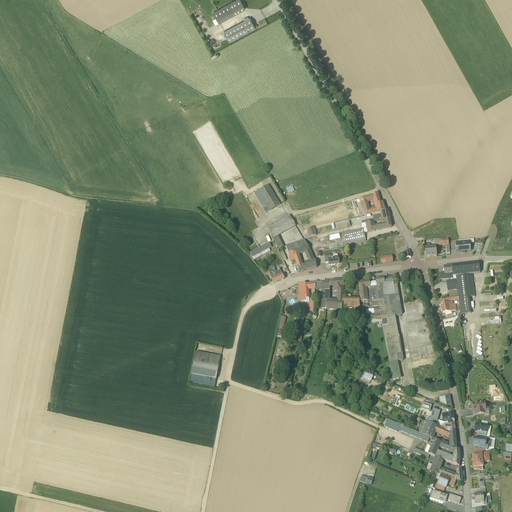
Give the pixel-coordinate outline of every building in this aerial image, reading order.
[(219,23),(245,9),(240,0),(236,0),(213,13),(219,23)] [(254,26),(250,18),(248,19),(247,18),(243,20),(243,21),(223,32),(229,43),(256,28),(254,26)] [(257,191),(269,211),(280,205),(268,185),(257,191)] [(292,185),(286,188),(288,194),(295,191),(292,185)] [(374,199),(374,201),(375,204),(380,203),(377,193),(373,195),(359,199),(362,208),(368,207),(366,201),(374,199)] [(380,203),(375,204),(376,208),(369,210),(368,207),(362,208),(363,213),(361,214),(362,216),(378,212),(381,211),(385,211),(382,203),(380,203)] [(365,221),(366,224),(373,222),(382,220),(382,221),(384,220),(390,219),(388,213),(387,214),(387,210),(385,211),(381,211),(381,214),(372,216),(373,219),(365,221)] [(290,215),(267,227),(278,250),(283,247),(278,236),(295,226),(290,215)] [(391,227),(390,219),(384,220),(385,224),(374,226),(373,222),(366,224),(367,227),(363,228),(364,233),(375,231),(375,230),(391,227)] [(314,227),(306,229),(308,237),(316,236),(314,227)] [(363,228),(343,233),(346,246),(366,241),(364,233),(363,228)] [(425,257),(437,256),(436,251),(439,250),(438,246),(449,245),(448,239),(435,240),(435,247),(430,248),(429,245),(424,245),(425,257)] [(462,252),(470,251),(470,244),(474,243),(473,239),(458,241),(459,243),(456,243),(457,254),(462,254),(462,252)] [(300,247),(292,249),(294,255),(299,254),(305,252),(309,262),(305,262),(306,264),(307,270),(316,268),(315,261),(314,261),(310,250),(304,240),(298,242),(300,247)] [(269,243),(250,253),(252,257),(271,247),(269,243)] [(294,255),(292,249),(291,244),(286,246),(291,261),(295,260),(299,272),(304,271),(302,265),(299,254),(294,255)] [(339,264),(338,257),(338,256),(337,255),(336,254),(325,256),(325,263),(328,262),(329,265),(339,264)] [(457,286),(458,296),(459,299),(460,315),(471,313),(469,297),(475,296),(472,274),(480,273),(479,263),(451,266),(452,273),(453,280),(455,280),(457,286)] [(267,268),(271,278),(274,283),(284,279),(280,270),(276,272),(273,266),(267,268)] [(452,273),(451,266),(443,267),(444,273),(439,274),(440,279),(448,278),(449,281),(446,281),(447,288),(448,291),(457,290),(456,286),(457,286),(455,280),(453,280),(452,273)] [(379,306),(381,318),(395,317),(402,315),(395,278),(384,280),(384,279),(376,280),(376,281),(378,298),(379,306)] [(330,282),(329,288),(334,288),(334,292),(338,292),(338,296),(337,296),(337,301),(329,300),(326,300),(326,309),(342,311),(343,299),(342,299),(343,297),(344,286),(344,281),(330,282)] [(379,306),(378,298),(376,281),(358,283),(360,302),(368,301),(367,295),(372,294),(373,298),(372,299),(373,306),(379,306)] [(330,282),(322,282),(322,289),(322,293),(323,293),(324,293),(324,295),(322,294),(321,307),(321,309),(326,309),(326,300),(329,300),(329,288),(330,282)] [(314,291),(314,289),(315,283),(299,285),(301,301),(305,301),(305,299),(309,299),(308,289),(311,288),(312,291),(314,291)] [(447,298),(447,302),(440,303),(442,314),(443,313),(444,315),(445,316),(452,314),(453,312),(453,311),(455,310),(455,309),(456,309),(454,304),(453,304),(452,301),(459,299),(458,296),(447,298)] [(343,299),(342,311),(342,314),(345,314),(346,308),(359,308),(360,300),(343,299)] [(282,335),(286,317),(281,316),(277,334),(282,335)] [(398,336),(395,317),(381,318),(383,332),(389,363),(397,361),(398,361),(403,361),(402,360),(398,336)] [(193,363),(218,367),(220,358),(195,353),(193,363)] [(218,367),(193,363),(191,375),(216,379),(218,367)] [(394,370),(391,370),(393,380),(401,378),(399,368),(396,368),(396,372),(394,372),(394,370)] [(370,383),(372,377),(361,373),(359,379),(370,383)] [(216,379),(191,375),(190,382),(215,387),(216,379)] [(377,376),(375,381),(384,385),(386,380),(377,376)] [(447,406),(450,406),(451,405),(449,396),(439,398),(440,401),(447,406)] [(422,402),(421,408),(431,411),(432,404),(422,402)] [(484,403),(473,404),(473,410),(474,410),(475,411),(476,415),(484,414),(483,409),(485,409),(484,403)] [(453,414),(442,415),(443,422),(448,422),(449,424),(454,423),(453,414)] [(437,418),(432,416),(431,418),(429,423),(435,426),(437,418)] [(400,425),(388,419),(385,426),(397,432),(398,429),(400,425)] [(427,422),(423,421),(418,433),(427,437),(429,434),(433,436),(435,432),(434,432),(436,426),(435,426),(429,423),(427,422)] [(454,423),(449,424),(448,426),(441,427),(441,428),(440,427),(440,428),(450,432),(449,432),(455,432),(454,423)] [(481,425),(476,424),(475,431),(478,432),(486,433),(487,426),(481,425)] [(418,433),(400,425),(398,429),(425,441),(427,437),(418,433)] [(455,432),(449,432),(450,432),(440,428),(438,433),(449,438),(451,445),(456,445),(455,432)] [(433,439),(432,439),(430,446),(431,448),(428,454),(435,457),(437,451),(438,451),(437,451),(438,447),(439,447),(441,443),(439,442),(434,440),(433,439)] [(485,440),(474,439),(473,445),(478,446),(485,447),(485,446),(486,440),(485,440)] [(414,454),(429,460),(430,456),(424,454),(415,450),(414,454)] [(481,453),(475,452),(475,455),(472,455),(473,467),(483,466),(482,462),(481,454),(481,453)] [(460,454),(454,453),(453,458),(446,455),(445,458),(443,457),(442,459),(458,466),(459,466),(460,457),(460,454)] [(438,458),(436,457),(433,465),(431,468),(430,470),(438,473),(440,469),(443,460),(438,458)] [(457,476),(449,472),(448,474),(447,473),(446,476),(447,477),(448,477),(462,483),(462,482),(461,470),(457,471),(457,476)] [(446,476),(441,475),(437,485),(444,487),(445,488),(447,484),(453,486),(455,480),(447,477),(446,476)] [(430,499),(445,504),(446,500),(447,496),(445,495),(433,491),(430,499)] [(461,498),(446,492),(445,495),(447,496),(446,500),(459,504),(461,498)] [(482,493),(473,494),(474,503),(483,502),(483,497),(483,493),(482,493)]
